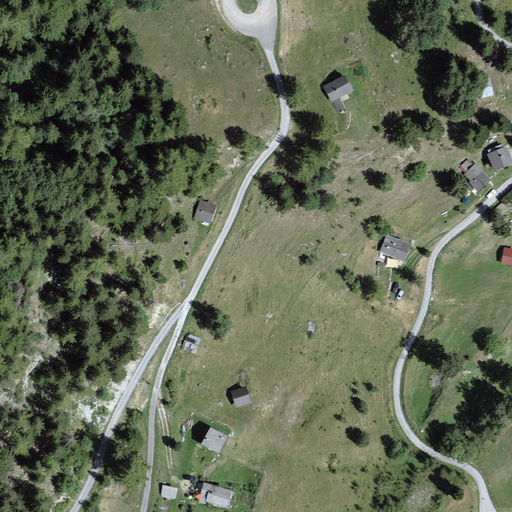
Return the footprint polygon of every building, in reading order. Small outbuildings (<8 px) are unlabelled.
[(350,94),(342,77),(320,87),(328,105),(350,94)] [(505,147),(484,155),(491,172),(511,164),(505,147)] [(467,155),(461,164),(468,168),(474,159),(467,155)] [(488,181),(475,164),(461,174),(474,191),(488,181)] [(214,207),(198,201),(191,219),(207,225),(214,207)] [(410,247),(385,236),(378,252),(404,262),(410,247)] [(511,251),(502,250),(500,265),(511,266),(511,251)] [(197,342),(184,337),(179,349),(192,355),(197,342)] [(245,387),(230,392),(234,408),(249,404),(245,387)] [(227,439),(207,430),(198,448),(219,457),(227,439)] [(233,493),(201,483),(198,493),(207,496),(205,502),(227,509),(233,493)] [(179,492),(161,487),(159,496),(176,501),(179,492)]
